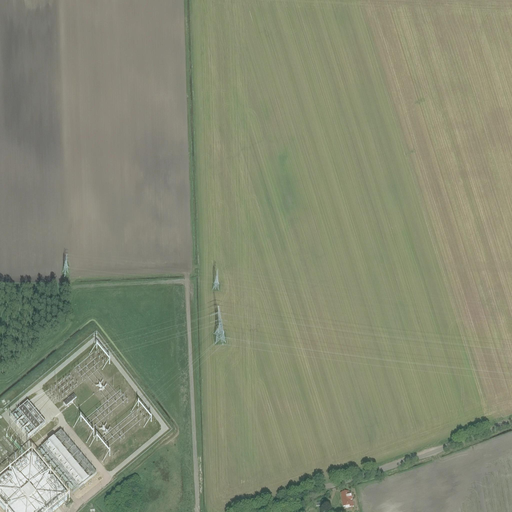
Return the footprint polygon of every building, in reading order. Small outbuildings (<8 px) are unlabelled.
[(28,402),(18,410),(24,418),(34,409),(28,402)] [(34,409),(24,418),(30,424),(40,416),(34,409)] [(40,416),(30,424),(36,432),(45,424),(40,416)] [(44,446),(79,488),(97,474),(86,462),(71,443),(61,431),(44,446)] [(171,451),(169,448),(168,449),(166,447),(159,452),(162,457),(171,451)] [(9,511),(8,511),(53,511),(67,500),(68,496),(60,484),(55,488),(45,476),(49,473),(34,456),(30,455),(27,458),(12,470),(12,474),(7,474),(0,480),(0,505),(4,511),(9,511)] [(343,494),(341,495),(343,507),(349,505),(350,507),(354,507),(352,501),(351,501),(350,501),(352,500),(353,498),(353,495),(351,493),(347,493),(347,492),(342,493),(343,494)]
